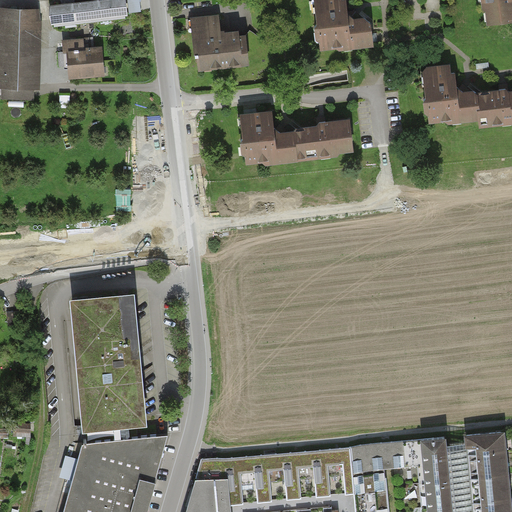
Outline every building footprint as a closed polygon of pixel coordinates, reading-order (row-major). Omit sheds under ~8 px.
[(125,0),(91,0),(49,5),(52,25),(128,16),(125,0)] [(140,0),(128,0),(130,12),(142,11),(140,0)] [(341,0),(318,0),(319,11),(316,12),(318,22),(315,26),(319,30),(321,43),(332,42),(339,47),(342,44),(353,43),(354,46),(373,43),(371,22),(365,18),(355,19),(348,13),(345,0),(341,0)] [(511,0),(483,0),(487,26),(511,22),(511,0)] [(42,10),(0,8),(0,87),(40,89),(42,10)] [(220,15),(190,19),(197,71),(250,64),(245,29),(222,32),(220,15)] [(68,79),(104,76),(101,44),(85,46),(85,39),(65,40),(68,79)] [(455,63),(423,67),(430,123),(477,117),(479,127),(511,123),(511,89),(475,94),(474,88),(458,90),(455,63)] [(71,95),(61,95),(60,107),(71,107),(71,95)] [(240,115),(246,164),(299,158),(295,126),(277,128),(275,111),(240,115)] [(295,126),(299,158),(354,150),(350,118),(295,126)] [(85,428),(147,422),(140,352),(134,292),(72,298),(85,428)] [(20,309),(7,312),(9,325),(23,323),(20,309)] [(0,436),(32,436),(32,417),(14,417),(14,421),(0,421),(0,436)] [(474,511),(510,511),(503,432),(467,435),(468,441),(474,511)] [(146,511),(149,502),(162,455),(168,434),(82,443),(62,511),(146,511)] [(416,440),(419,465),(422,511),(451,511),(445,443),(444,437),(416,440)] [(416,440),(351,446),(353,471),(355,491),(355,507),(355,511),(389,511),(386,474),(385,468),(419,465),(416,440)] [(474,511),(468,441),(445,443),(451,511),(474,511)] [(353,471),(351,446),(225,458),(228,496),(229,502),(243,501),(241,483),(245,483),(257,482),(259,500),(273,498),(271,480),(274,480),(285,479),(286,497),(302,496),(301,477),(304,477),(315,476),(316,495),(330,493),(328,474),(332,474),(344,473),(346,492),(350,492),(355,491),(353,471)] [(185,511),(230,511),(229,502),(228,496),(225,458),(202,459),(189,499),(185,511)]
